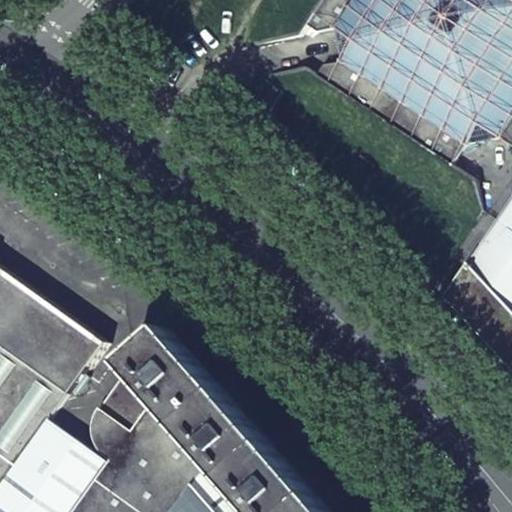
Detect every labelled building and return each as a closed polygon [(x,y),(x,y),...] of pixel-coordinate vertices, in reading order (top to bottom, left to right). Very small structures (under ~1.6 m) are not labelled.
[(511,0),(327,0),(310,26),(320,32),(336,29),(343,62),(326,65),(320,75),(455,165),(468,146),(504,139),(511,144),(511,0)] [(272,112),(285,92),(268,81),(254,101),(272,112)] [(511,204),(473,263),(452,295),(450,298),(511,365),(511,204)] [(0,511),(77,511),(113,463),(54,420),(75,390),(80,394),(91,378),(86,374),(92,367),(95,369),(113,345),(0,261),(0,511)] [(113,463),(77,511),(178,511),(198,485),(216,460),(261,511),(333,511),(175,331),(134,367),(161,397),(114,462),(113,463)] [(134,367),(103,409),(99,418),(97,423),(97,437),(99,445),(103,452),(107,456),(114,462),(161,397),(134,367)] [(198,485),(221,511),(261,511),(216,460),(198,485)] [(221,511),(198,485),(178,511),(221,511)]
